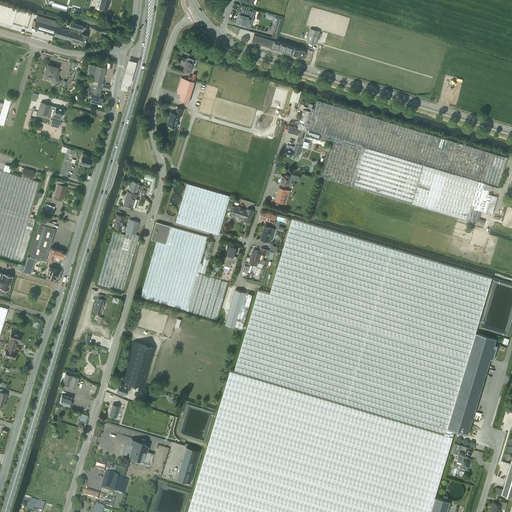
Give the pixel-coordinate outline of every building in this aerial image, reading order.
[(107,10),(109,0),(101,0),(99,7),(107,10)] [(254,12),(242,9),(241,13),(239,12),(238,16),(237,19),(236,23),(247,26),(247,23),(249,23),(250,19),(249,19),(249,17),(252,17),(254,12)] [(87,35),(81,33),(83,25),(71,22),(69,27),(78,30),(77,32),(57,26),(57,24),(56,23),(56,21),(37,15),(33,27),(48,32),(48,33),(84,44),(87,35)] [(315,44),(319,31),(311,28),(307,42),(315,44)] [(252,42),(292,54),(303,57),(305,50),(294,46),(254,34),(252,42)] [(187,60),(184,69),(191,71),(192,68),(195,69),(197,59),(194,58),(188,56),(187,60)] [(128,59),(122,82),(130,84),(131,80),(136,61),(134,61),(128,59)] [(60,81),(57,77),(59,71),(56,70),(57,67),(48,64),(47,67),(46,67),(45,71),(46,71),(45,74),(48,75),(47,76),(53,78),(56,83),(60,81)] [(93,76),(92,84),(101,86),(106,68),(89,64),(87,75),(93,76)] [(192,76),(189,75),(188,78),(191,79),(191,80),(194,81),(196,74),(193,73),(192,76)] [(181,78),(177,93),(181,94),(179,99),(188,102),(194,82),(181,78)] [(122,86),(121,89),(127,91),(129,83),(123,81),(122,86)] [(100,94),(101,86),(92,84),(90,91),(93,92),(92,95),(91,95),(90,102),(102,105),(104,98),(99,96),(99,93),(100,94)] [(279,88),(273,107),(284,110),(290,91),(279,88)] [(5,96),(3,103),(0,113),(0,124),(3,125),(11,98),(5,96)] [(312,109),(305,130),(306,131),(308,131),(308,129),(322,134),(320,141),(321,141),(329,143),(328,148),(319,176),(339,182),(350,185),(473,222),(477,209),(486,212),(491,195),(491,194),(488,193),(489,190),(483,188),(485,182),(499,186),(501,182),(508,158),(317,101),(315,109),(312,108),(312,109)] [(40,102),(38,112),(49,115),(51,109),(52,106),(40,102)] [(300,120),(297,128),(298,128),(305,130),(312,109),(308,107),(304,106),(304,105),(300,103),(298,109),(303,111),(300,120)] [(62,116),(64,109),(52,106),(51,109),(55,110),(52,117),(60,120),(61,116),(62,116)] [(181,116),(183,110),(177,108),(175,113),(171,112),(168,125),(178,128),(179,123),(177,123),(179,115),(181,116)] [(59,127),(60,121),(52,118),(50,125),(59,127)] [(287,144),(284,153),(288,155),(288,156),(291,157),(293,152),(299,154),(300,151),(302,152),(303,149),(301,148),(301,147),(303,141),(305,135),(306,131),(305,130),(298,128),(297,128),(296,128),(289,125),(287,131),(298,135),(295,146),(287,144)] [(66,153),(60,174),(67,176),(73,155),(75,150),(63,146),(61,151),(66,153)] [(31,179),(34,171),(24,168),(21,176),(31,179)] [(29,216),(35,197),(39,182),(0,170),(0,253),(23,260),(32,226),(27,225),(29,216)] [(151,180),(151,182),(150,186),(153,187),(156,176),(145,173),(144,178),(151,180)] [(287,184),(289,175),(286,174),(285,175),(282,174),(280,182),(287,184)] [(64,194),(66,187),(63,186),(64,182),(57,180),(56,184),(58,184),(54,196),(63,199),(64,194)] [(141,188),(141,185),(139,184),(139,182),(131,180),(130,184),(129,184),(128,187),(129,187),(128,188),(137,191),(138,187),(141,188)] [(219,234),(230,196),(187,183),(176,222),(219,234)] [(275,201),(283,203),(286,204),(290,190),(279,187),(275,201)] [(123,204),(131,207),(136,208),(139,199),(134,198),(136,194),(127,191),(123,204)] [(491,195),(486,212),(492,214),(497,197),(491,195)] [(239,207),(235,206),(232,205),(230,211),(233,212),(240,215),(239,215),(239,218),(243,219),(243,220),(249,222),(253,210),(247,208),(247,210),(241,208),(241,207),(239,206),(239,207)] [(274,222),(276,215),(261,210),(259,217),(274,222)] [(481,211),(477,210),(474,221),(484,224),(485,220),(479,219),(481,211)] [(123,229),(124,225),(121,225),(124,217),(117,214),(113,226),(123,229)] [(35,218),(29,216),(27,225),(32,226),(35,218)] [(429,511),(435,496),(454,431),(446,428),(475,332),(492,277),(292,218),(270,293),(258,289),(235,369),(445,432),(445,434),(230,370),(187,511),(429,511)] [(136,234),(137,231),(135,230),(138,222),(129,219),(125,230),(136,234)] [(151,238),(157,240),(165,243),(170,226),(171,226),(156,221),(151,238)] [(45,260),(55,228),(39,223),(30,256),(45,260)] [(217,319),(228,281),(197,272),(208,237),(170,226),(165,243),(157,240),(141,296),(174,306),(187,309),(187,310),(217,319)] [(265,226),(261,239),(268,241),(269,237),(272,237),(274,229),(265,226)] [(122,291),(138,235),(126,232),(125,235),(113,231),(98,284),(122,291)] [(205,273),(214,242),(209,240),(200,272),(205,273)] [(232,264),(237,246),(234,245),(234,246),(230,245),(229,246),(227,245),(226,248),(228,249),(225,262),(232,264)] [(220,279),(230,282),(240,247),(237,246),(232,264),(225,262),(220,279)] [(62,259),(64,252),(51,247),(47,259),(47,260),(50,261),(52,260),(53,256),(62,259)] [(250,257),(265,262),(266,260),(261,259),(258,259),(259,257),(260,253),(260,252),(253,249),(250,257)] [(30,274),(35,258),(28,256),(23,272),(30,274)] [(265,262),(250,257),(249,262),(256,265),(256,266),(261,268),(259,273),(257,273),(257,275),(262,277),(265,266),(263,265),(263,264),(264,264),(265,262)] [(56,277),(59,270),(49,267),(46,276),(48,276),(48,278),(51,279),(51,278),(55,279),(55,277),(56,277)] [(0,272),(0,287),(1,287),(0,289),(0,290),(6,292),(7,289),(8,290),(12,276),(0,272)] [(252,295),(244,292),(235,290),(225,324),(236,327),(242,329),(252,295)] [(100,313),(105,300),(97,298),(93,311),(100,313)] [(9,339),(7,344),(14,346),(16,341),(18,342),(20,335),(10,332),(8,339),(9,339)] [(475,332),(446,428),(454,431),(468,434),(491,359),(493,360),(498,345),(495,344),(496,338),(475,332)] [(144,387),(155,348),(133,341),(122,380),(125,381),(124,385),(118,383),(117,388),(115,388),(115,390),(116,391),(116,392),(126,395),(129,382),(144,387)] [(14,346),(7,344),(6,349),(5,349),(3,356),(13,359),(15,352),(13,351),(14,346)] [(75,388),(78,378),(65,374),(62,384),(75,388)] [(71,402),(72,398),(61,395),(59,403),(68,405),(69,401),(71,402)] [(112,405),(109,415),(116,417),(118,410),(118,407),(119,407),(112,405)] [(132,445),(129,456),(137,459),(137,458),(140,459),(141,454),(142,451),(146,452),(148,446),(145,445),(145,444),(131,439),(130,444),(132,445)] [(177,479),(190,483),(199,451),(187,448),(177,479)] [(466,459),(464,458),(466,451),(459,449),(458,455),(455,464),(461,465),(460,467),(468,469),(469,465),(470,466),(471,460),(467,458),(466,459)] [(511,497),(511,457),(501,494),(511,497)] [(103,461),(102,464),(97,462),(97,465),(96,465),(95,468),(96,468),(104,471),(105,468),(109,469),(111,464),(103,461)] [(101,488),(113,491),(118,477),(118,476),(106,473),(101,488)] [(128,481),(118,477),(113,491),(124,495),(128,481)] [(97,499),(99,493),(87,490),(85,495),(97,499)] [(113,498),(108,496),(107,500),(111,501),(110,506),(113,507),(115,499),(113,498)] [(446,511),(450,501),(435,496),(429,511),(446,511)] [(33,508),(38,509),(43,511),(45,504),(40,503),(31,500),(31,499),(24,497),(23,501),(30,503),(27,510),(32,511),(33,508)] [(490,511),(499,511),(501,508),(505,509),(507,502),(500,500),(499,503),(494,501),(492,509),(491,508),(490,511)]
